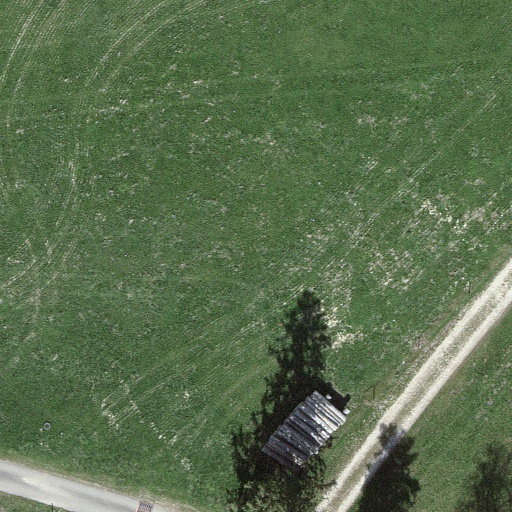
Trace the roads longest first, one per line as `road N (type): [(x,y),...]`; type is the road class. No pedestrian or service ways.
road 1 (track): [(329,511),(511,265)]
road 2 (track): [(122,511),(0,478)]
